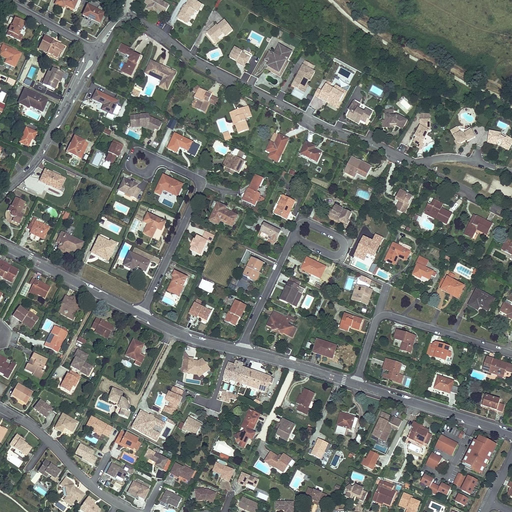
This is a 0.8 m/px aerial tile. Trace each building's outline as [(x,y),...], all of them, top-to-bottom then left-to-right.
[(64,8),(65,5),(74,9),(78,0),(57,0),(56,4),(64,8)] [(169,6),(157,0),(145,0),(144,3),(149,7),(147,10),(155,14),(157,11),(164,15),(169,6)] [(197,14),(202,6),(191,0),(189,0),(184,9),(183,8),(177,19),(187,24),(191,17),(192,17),(195,12),(197,14)] [(100,24),(105,14),(88,7),(83,16),(100,24)] [(190,26),(197,14),(195,12),(192,17),(191,17),(187,24),(190,26)] [(11,27),(8,35),(17,40),(20,34),(25,23),(16,19),(12,28),(11,27)] [(225,37),(232,31),(224,21),(214,29),(214,28),(206,34),(212,41),(216,38),(218,39),(223,35),(225,37)] [(214,46),(225,37),(223,35),(218,39),(216,38),(212,41),(206,34),(205,35),(214,46)] [(60,52),(62,53),(64,48),(57,44),(57,45),(53,43),(54,42),(45,37),(39,50),(52,56),(53,54),(58,56),(60,52)] [(6,63),(11,65),(15,67),(21,54),(4,46),(0,53),(0,54),(8,59),(6,63)] [(130,49),(123,46),(120,52),(132,58),(129,66),(127,65),(123,72),(132,77),(141,58),(129,52),(130,49)] [(288,61),(292,54),(280,47),(274,56),(272,55),(269,60),(270,63),(267,68),(273,71),(274,74),(276,75),(279,75),(283,68),(281,67),(283,65),(286,60),(288,61)] [(247,65),(251,59),(242,54),(242,53),(235,49),(229,59),(237,63),(237,62),(240,63),(239,65),(243,67),(245,64),(247,65)] [(174,73),(170,71),(170,70),(156,64),(151,62),(149,67),(150,68),(147,74),(152,76),(153,75),(158,78),(162,81),(160,87),(167,91),(173,79),(172,78),(174,73)] [(280,79),(287,67),(283,65),(281,67),(283,68),(279,75),(276,75),(274,74),(273,71),(267,68),(266,70),(280,79)] [(303,67),(293,87),(298,91),(300,88),(305,90),(307,86),(309,82),(310,83),(315,74),(303,67)] [(61,78),(62,79),(65,74),(54,69),(52,73),(50,72),(44,85),(55,90),(61,78)] [(193,92),(197,94),(195,99),(199,101),(196,108),(204,112),(212,95),(207,93),(206,94),(198,91),(199,87),(196,86),(193,92)] [(338,94),(333,91),(334,90),(330,88),(326,86),(322,93),(318,99),(328,105),(329,103),(338,107),(340,103),(338,102),(340,99),(342,100),(345,95),(340,92),(338,94)] [(341,88),(340,92),(345,95),(342,100),(340,99),(338,102),(340,103),(338,107),(329,103),(328,105),(338,110),(348,92),(341,88)] [(30,106),(43,112),(48,101),(26,91),(20,103),(29,108),(30,106)] [(111,114),(116,104),(111,101),(112,99),(96,91),(92,99),(104,105),(102,110),(111,114)] [(119,103),(112,99),(111,101),(116,104),(111,114),(113,115),(119,103)] [(244,116),(246,115),(247,119),(252,117),(248,107),(238,110),(239,114),(233,116),(236,125),(235,125),(238,134),(249,130),(245,119),(244,116)] [(239,114),(238,110),(230,113),(234,125),(235,125),(236,125),(233,116),(239,114)] [(403,130),(408,121),(400,117),(398,117),(398,115),(386,116),(386,121),(387,126),(395,126),(398,125),(397,127),(403,130)] [(159,131),(163,124),(150,118),(150,116),(138,117),(138,121),(135,121),(135,128),(142,128),(145,124),(149,126),(147,129),(155,132),(156,130),(159,131)] [(173,130),(177,121),(171,119),(167,128),(173,130)] [(430,132),(431,132),(431,121),(421,121),(421,127),(416,137),(417,138),(414,144),(420,146),(420,147),(423,145),(425,142),(423,141),(425,137),(427,138),(430,132)] [(468,142),(476,137),(472,130),(464,134),(461,133),(458,128),(451,131),(458,143),(461,144),(467,141),(468,142)] [(29,147),(32,139),(34,140),(37,133),(27,129),(21,143),(29,147)] [(509,151),(511,145),(511,139),(507,137),(506,140),(501,137),(502,134),(491,132),(489,142),(498,143),(499,142),(503,144),(502,147),(509,151)] [(180,147),(184,149),(189,151),(193,143),(175,134),(168,148),(177,152),(180,147)] [(271,144),(267,152),(280,158),(288,140),(280,136),(275,146),(271,144)] [(67,152),(81,159),(88,144),(74,137),(67,152)] [(123,145),(116,142),(115,145),(112,144),(108,153),(109,154),(105,162),(107,163),(112,165),(116,157),(117,157),(120,152),(119,152),(121,148),(122,148),(123,145)] [(321,153),(314,150),(315,147),(307,143),(301,154),(317,162),(321,153)] [(241,160),(244,154),(236,150),(232,156),(226,168),(225,172),(234,176),(235,174),(235,172),(239,174),(245,162),(241,160)] [(226,168),(232,156),(229,154),(223,167),(226,168)] [(357,173),(366,178),(371,167),(359,161),(359,162),(352,158),(346,172),(355,177),(357,173)] [(58,190),(64,179),(45,170),(40,181),(58,190)] [(160,195),(162,192),(163,190),(177,196),(183,185),(163,176),(156,193),(160,195)] [(265,180),(256,176),(252,183),(261,187),(265,180)] [(140,190),(138,189),(135,188),(137,185),(124,179),(118,190),(136,199),(140,190)] [(252,183),(249,190),(258,194),(261,187),(252,183)] [(395,199),(400,202),(396,209),(404,214),(412,198),(408,196),(409,193),(401,189),(395,199)] [(249,190),(244,201),(255,206),(257,200),(263,203),(265,199),(259,196),(260,195),(258,194),(249,190)] [(287,220),(288,218),(289,216),(287,216),(294,201),(284,197),(276,215),(287,220)] [(7,212),(10,213),(10,214),(10,215),(11,216),(11,217),(12,217),(13,217),(14,218),(12,221),(19,224),(23,216),(20,214),(25,203),(15,198),(11,207),(10,206),(7,212)] [(432,212),(431,214),(437,218),(436,219),(447,226),(453,215),(442,210),(438,208),(440,204),(434,201),(431,207),(429,205),(426,209),(432,212)] [(232,226),(234,221),(237,216),(225,210),(226,208),(218,204),(210,221),(218,224),(220,220),(232,226)] [(344,210),(344,212),(335,207),(333,211),(331,210),(328,216),(340,222),(339,224),(347,228),(349,222),(349,221),(352,214),(344,210)] [(432,212),(426,209),(424,213),(436,219),(437,218),(431,214),(432,212)] [(66,221),(70,214),(65,212),(62,219),(66,221)] [(144,234),(152,238),(157,228),(161,231),(165,222),(148,214),(144,222),(148,225),(144,234)] [(468,236),(472,238),(476,229),(487,235),(492,225),(477,217),(473,225),(471,223),(465,234),(468,236)] [(30,231),(29,233),(32,234),(31,237),(31,238),(38,241),(39,241),(40,238),(43,239),(48,228),(35,222),(37,219),(33,218),(30,224),(33,225),(30,231)] [(271,242),(271,241),(275,243),(281,232),(265,224),(261,232),(269,236),(267,240),(271,242)] [(215,236),(205,231),(202,239),(197,237),(191,251),(201,256),(208,242),(211,243),(215,236)] [(63,251),(65,247),(78,253),(82,243),(61,233),(56,243),(60,245),(58,248),(63,251)] [(366,253),(371,255),(375,257),(383,239),(376,236),(373,243),(364,238),(355,257),(363,260),(366,253)] [(108,261),(116,244),(111,241),(110,243),(98,237),(91,253),(108,261)] [(511,240),(507,238),(502,247),(511,252),(511,240)] [(394,265),(396,260),(398,256),(406,260),(410,252),(394,244),(386,260),(394,265)] [(134,267),(144,272),(149,263),(130,253),(123,266),(132,271),(134,267)] [(435,277),(436,273),(425,268),(428,261),(420,257),(416,265),(418,265),(413,275),(421,279),(422,276),(430,279),(432,276),(435,277)] [(254,282),(256,278),(258,278),(260,273),(259,273),(263,264),(252,258),(244,276),(248,278),(248,279),(254,282)] [(321,279),(323,273),(326,268),(307,259),(302,270),(321,279)] [(18,271),(7,265),(8,265),(0,260),(0,276),(12,283),(18,271)] [(175,280),(170,290),(179,295),(187,278),(175,272),(172,278),(174,279),(175,280)] [(458,299),(461,293),(464,287),(448,278),(442,290),(458,299)] [(175,280),(174,279),(168,291),(179,296),(179,295),(170,290),(175,280)] [(45,298),(50,288),(35,280),(33,285),(30,291),(37,294),(45,298)] [(368,306),(370,298),(373,290),(369,289),(370,286),(359,280),(352,301),(368,306)] [(292,305),(299,292),(303,294),(305,290),(290,282),(281,299),(292,305)] [(478,310),(480,307),(489,311),(495,300),(477,291),(469,306),(478,310)] [(303,294),(299,292),(292,305),(297,307),(303,294)] [(73,320),(81,304),(75,301),(74,302),(68,299),(69,298),(65,296),(62,302),(59,304),(62,308),(59,313),(73,320)] [(226,322),(235,326),(239,317),(240,318),(246,306),(237,302),(231,313),(230,313),(226,322)] [(198,316),(208,321),(212,312),(195,304),(190,315),(197,318),(198,316)] [(508,317),(511,318),(511,307),(510,307),(505,304),(501,311),(509,315),(508,317)] [(28,313),(19,307),(13,316),(22,323),(21,324),(31,330),(39,320),(28,312),(28,313)] [(298,329),(289,324),(286,323),(288,318),(291,320),(296,322),(297,320),(287,315),(286,318),(276,313),(273,318),(272,317),(267,327),(273,329),(272,331),(283,336),(284,334),(293,339),(298,329)] [(349,332),(350,327),(360,330),(363,320),(345,314),(340,329),(349,332)] [(109,337),(114,327),(101,321),(100,321),(96,319),(93,325),(97,327),(96,330),(109,337)] [(51,346),(51,347),(50,349),(57,352),(67,333),(54,327),(50,335),(55,337),(51,345),(51,346)] [(95,332),(108,339),(109,337),(96,330),(95,332)] [(401,350),(411,353),(416,337),(397,331),(395,339),(403,342),(401,350)] [(84,345),(86,341),(79,337),(77,342),(84,345)] [(139,366),(142,359),(137,357),(139,353),(143,345),(133,340),(125,355),(135,360),(133,364),(139,366)] [(333,359),(337,346),(317,340),(313,353),(333,359)] [(439,346),(434,345),(431,356),(446,361),(450,348),(440,344),(439,346)] [(84,361),(82,360),(85,354),(77,349),(73,357),(75,358),(70,367),(87,377),(91,369),(83,364),(84,361)] [(34,372),(39,375),(41,370),(42,368),(43,369),(47,361),(33,354),(28,365),(27,364),(24,369),(33,373),(34,372)] [(7,360),(0,356),(0,372),(5,375),(5,376),(9,379),(17,365),(12,362),(10,367),(5,364),(7,360)] [(194,359),(189,358),(188,371),(197,372),(199,375),(200,376),(211,368),(208,364),(208,362),(205,361),(202,358),(199,361),(200,363),(199,364),(196,361),(194,361),(194,359)] [(511,365),(488,358),(484,371),(504,377),(506,371),(511,372),(511,365)] [(401,383),(404,376),(400,375),(403,366),(387,360),(381,377),(401,383)] [(244,385),(249,370),(242,367),(243,364),(236,362),(234,365),(228,363),(223,377),(244,385)] [(40,378),(43,371),(41,370),(39,375),(34,372),(33,373),(33,375),(40,378)] [(273,378),(249,370),(244,385),(266,392),(267,386),(270,387),(273,378)] [(80,376),(70,371),(68,375),(67,374),(60,388),(69,392),(72,386),(76,379),(78,380),(80,376)] [(450,394),(451,393),(451,392),(458,395),(461,388),(453,386),(454,381),(439,376),(435,389),(450,394)] [(26,404),(32,393),(17,384),(11,395),(26,404)] [(176,417),(185,391),(172,387),(169,397),(160,393),(155,409),(157,409),(159,404),(165,406),(163,412),(176,417)] [(306,415),(309,409),(307,408),(314,393),(305,388),(301,395),(297,403),(299,404),(296,410),(306,415)] [(127,411),(129,406),(126,400),(121,398),(123,393),(113,389),(108,399),(119,403),(118,405),(119,408),(121,409),(119,415),(127,418),(129,412),(127,411)] [(223,391),(220,400),(229,403),(232,394),(223,391)] [(505,406),(500,404),(501,400),(487,396),(483,406),(502,412),(505,406)] [(53,410),(40,400),(34,409),(46,418),(53,410)] [(260,415),(251,410),(249,415),(247,414),(241,426),(245,428),(251,432),(255,424),(253,423),(255,419),(257,420),(260,415)] [(161,434),(153,430),(155,426),(163,430),(166,423),(140,411),(131,429),(157,441),(161,434)] [(386,440),(393,425),(387,422),(390,416),(384,413),(373,435),(379,438),(380,437),(386,440)] [(77,422),(62,414),(54,428),(61,432),(63,428),(64,426),(67,428),(66,429),(72,432),(77,422)] [(347,428),(351,429),(354,417),(340,414),(335,433),(345,436),(347,428)] [(111,427),(90,416),(84,426),(95,432),(95,433),(99,435),(100,433),(102,428),(109,432),(111,427)] [(187,430),(197,436),(202,425),(188,418),(185,424),(182,430),(186,432),(187,430)] [(295,424),(283,418),(280,423),(282,424),(279,428),(277,434),(281,436),(281,437),(287,440),(295,424)] [(426,447),(429,442),(432,436),(421,431),(423,427),(414,424),(407,440),(422,447),(423,446),(426,447)] [(251,439),(253,435),(253,432),(251,432),(245,428),(243,432),(237,434),(233,435),(236,441),(240,440),(245,443),(248,438),(251,439)] [(125,434),(120,431),(115,442),(120,445),(121,443),(127,446),(134,449),(134,448),(138,440),(139,439),(126,432),(125,434)] [(23,443),(20,441),(22,438),(17,435),(9,446),(16,450),(26,457),(32,449),(23,443)] [(482,476),(496,445),(478,437),(476,442),(473,440),(461,466),(482,476)] [(321,460),(324,453),(327,454),(331,444),(317,439),(310,456),(321,460)] [(461,459),(463,453),(465,447),(453,443),(449,455),(461,459)] [(93,451),(79,444),(74,453),(81,457),(88,460),(88,462),(92,464),(95,457),(91,455),(93,451)] [(429,457),(431,458),(434,460),(436,457),(437,451),(434,449),(431,455),(430,455),(429,457)] [(26,457),(16,450),(14,453),(24,460),(26,457)] [(168,459),(153,451),(149,458),(157,463),(156,466),(163,470),(168,459)] [(380,455),(372,451),(367,459),(364,465),(373,470),(380,455)] [(278,459),(271,453),(264,462),(274,470),(275,469),(276,467),(284,472),(291,462),(284,456),(282,458),(280,460),(278,459)] [(56,477),(60,471),(58,469),(57,470),(55,469),(56,468),(45,460),(43,463),(43,464),(39,470),(45,473),(45,472),(49,474),(51,476),(55,479),(56,477)] [(127,471),(112,462),(106,473),(114,477),(115,474),(123,478),(127,471)] [(234,470),(216,463),(213,472),(222,475),(221,479),(229,482),(234,470)] [(183,468),(175,464),(171,473),(176,475),(179,477),(180,474),(188,478),(189,476),(191,477),(194,471),(184,466),(183,468)] [(46,478),(49,474),(45,472),(45,473),(39,470),(38,472),(46,478)] [(259,480),(243,473),(238,484),(246,487),(247,484),(256,488),(259,480)] [(453,484),(461,488),(466,476),(458,473),(453,484)] [(437,493),(447,497),(451,488),(441,484),(440,486),(432,483),(434,480),(424,475),(419,485),(437,493)] [(467,476),(460,492),(471,496),(478,481),(467,476)] [(82,499),(85,494),(78,489),(75,490),(74,486),(73,483),(66,478),(61,485),(64,487),(66,487),(67,496),(66,498),(73,503),(78,496),(82,499)] [(149,490),(134,481),(129,488),(138,493),(136,496),(143,500),(149,490)] [(381,486),(380,485),(374,500),(378,502),(379,500),(385,502),(392,505),(398,493),(394,491),(396,486),(387,482),(387,483),(383,481),(381,486)] [(351,485),(346,489),(348,492),(346,497),(353,500),(354,497),(355,495),(359,496),(358,499),(364,502),(368,493),(363,491),(364,489),(357,486),(353,488),(351,485)] [(205,487),(196,488),(197,500),(207,499),(213,502),(218,492),(208,488),(205,489),(205,487)] [(327,496),(309,488),(307,494),(311,495),(309,499),(315,501),(319,503),(318,505),(323,507),(327,496)] [(182,497),(166,490),(161,501),(166,504),(167,502),(178,507),(182,497)] [(415,497),(406,493),(401,504),(410,508),(409,510),(408,511),(418,511),(422,503),(414,500),(415,497)] [(458,495),(454,503),(465,508),(469,499),(458,495)] [(99,511),(100,510),(97,508),(98,507),(96,505),(94,506),(93,505),(94,504),(95,501),(88,496),(79,508),(82,510),(83,511),(84,511),(85,511),(85,510),(87,511),(99,511)] [(256,511),(260,504),(243,497),(239,507),(250,511),(256,511)] [(293,511),(294,503),(277,502),(276,510),(285,511),(293,511)]
